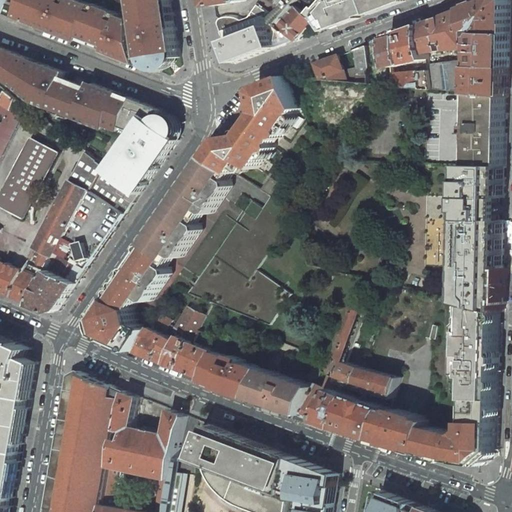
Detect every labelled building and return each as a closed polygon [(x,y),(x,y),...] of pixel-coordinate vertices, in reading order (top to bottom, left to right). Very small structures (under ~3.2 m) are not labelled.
[(0,0),(0,8),(11,13),(16,0),(0,0)] [(16,0),(11,13),(43,25),(44,23),(53,26),(52,29),(82,41),(84,36),(111,46),(109,51),(114,53),(114,51),(124,54),(123,56),(139,63),(140,60),(148,59),(149,66),(164,72),(167,67),(170,64),(172,62),(177,59),(182,57),(174,0),(138,0),(141,17),(144,16),(142,22),(133,23),(133,20),(119,15),(119,13),(91,2),(91,4),(80,0),(16,0)] [(270,0),(280,7),(276,13),(283,18),(295,4),(297,0),(270,0)] [(311,0),(296,6),(315,21),(322,31),(349,21),(360,17),(359,15),(351,4),(359,0),(360,0),(311,0)] [(374,13),(368,0),(360,0),(359,0),(351,4),(359,15),(360,17),(374,13)] [(384,9),(377,0),(368,0),(374,13),(384,9)] [(377,0),(384,9),(389,7),(405,0),(377,0)] [(482,28),(486,31),(486,33),(511,34),(511,1),(510,0),(489,0),(469,8),(471,31),(479,28),(481,30),(482,28)] [(235,64),(272,50),(291,43),(297,41),(278,24),(268,17),(271,12),(258,3),(247,18),(245,19),(240,16),(238,16),(233,14),(229,14),(225,15),(221,16),(219,18),(218,21),(218,24),(221,33),(223,32),(222,38),(221,38),(221,49),(222,52),(229,61),(230,60),(235,64)] [(283,18),(278,24),(297,41),(306,32),(315,21),(296,6),(295,4),(283,18)] [(446,17),(425,24),(429,53),(445,51),(472,48),(471,36),(471,31),(469,8),(446,17)] [(408,31),(392,37),(395,67),(430,59),(429,53),(425,24),(408,31)] [(478,66),(510,67),(511,34),(486,33),(483,33),(480,36),(480,47),(478,47),(478,51),(480,51),(479,64),(478,64),(478,66)] [(0,68),(40,102),(109,129),(110,124),(115,126),(114,127),(124,131),(126,126),(139,131),(137,135),(129,147),(131,148),(129,152),(126,151),(121,160),(124,162),(116,173),(143,193),(166,160),(181,139),(179,137),(182,133),(183,130),(183,127),(182,123),(181,121),(179,120),(176,118),(164,113),(165,111),(95,83),(93,88),(67,78),(69,73),(0,46),(0,68)] [(471,60),(431,65),(431,70),(434,89),(469,92),(471,60)] [(477,93),(509,96),(510,67),(478,66),(478,80),(475,80),(475,86),(478,86),(477,93)] [(431,70),(396,73),(397,86),(434,89),(431,70)] [(246,129),(244,133),(226,136),(224,139),(211,156),(234,170),(238,173),(240,175),(249,162),(257,167),(270,149),(273,149),(276,145),(275,142),(279,136),(283,135),(285,131),(285,128),(300,105),(289,76),(286,76),(276,81),(260,88),(257,93),(260,109),(256,114),(246,129)] [(16,97),(7,90),(1,102),(12,108),(16,97)] [(509,106),(509,96),(477,93),(476,105),(476,124),(472,125),(472,133),(475,133),(475,164),(507,165),(509,106)] [(0,165),(28,107),(16,97),(12,108),(0,132),(0,165)] [(62,152),(35,137),(0,204),(26,219),(62,152)] [(64,174),(75,179),(90,152),(79,147),(64,174)] [(101,161),(90,153),(47,234),(30,267),(28,270),(14,296),(18,298),(34,304),(55,264),(61,253),(94,190),(107,166),(101,161)] [(234,170),(211,156),(211,157),(198,176),(190,188),(181,201),(203,216),(207,210),(210,213),(213,215),(218,213),(236,187),(235,182),(233,180),(229,177),(234,170)] [(503,304),(506,220),(505,220),(502,219),(502,197),(506,197),(506,194),(504,192),(504,188),(506,186),(507,169),(507,165),(475,164),(470,164),(464,164),(464,172),(469,172),(468,218),(455,218),(453,281),(447,281),(447,297),(454,298),(503,310),(503,304)] [(116,173),(107,166),(94,190),(128,214),(136,203),(143,193),(116,173)] [(233,180),(238,173),(234,170),(229,177),(233,180)] [(275,197),(283,184),(272,177),(268,182),(268,184),(264,190),(273,196),(275,197)] [(106,246),(128,214),(94,190),(61,253),(90,268),(106,246)] [(168,220),(151,244),(173,259),(176,254),(180,257),(182,258),(187,257),(206,229),(205,226),(203,224),(199,221),(203,216),(181,201),(168,220)] [(138,263),(120,289),(142,303),(146,297),(152,302),(157,301),(176,274),(175,269),(172,268),(169,265),(173,259),(151,244),(138,263)] [(55,264),(84,278),(87,273),(90,268),(61,253),(55,264)] [(445,254),(447,264),(454,263),(452,253),(445,254)] [(172,268),(177,262),(173,259),(169,265),(172,268)] [(8,293),(14,296),(28,270),(21,267),(4,261),(2,266),(0,264),(0,290),(2,291),(8,293)] [(55,264),(34,304),(52,312),(56,311),(61,309),(72,294),(84,278),(55,264)] [(379,280),(366,277),(361,288),(375,292),(379,280)] [(387,282),(379,280),(375,292),(379,293),(382,295),(387,282)] [(120,320),(111,338),(138,351),(152,329),(141,323),(137,310),(142,303),(120,289),(104,312),(120,320)] [(367,297),(358,295),(335,351),(326,371),(335,375),(337,376),(338,376),(367,297)] [(501,399),(503,310),(454,298),(452,343),(464,343),(464,363),(466,365),(466,380),(475,380),(474,398),(501,399)] [(190,328),(200,333),(202,330),(209,316),(190,306),(178,327),(188,332),(190,328)] [(120,320),(104,312),(99,320),(101,329),(103,334),(111,338),(120,320)] [(175,320),(162,314),(159,318),(165,321),(172,325),(175,320)] [(154,326),(164,332),(165,330),(168,332),(172,325),(165,321),(159,318),(154,326)] [(164,332),(154,326),(152,329),(138,351),(152,356),(169,363),(179,341),(164,332)] [(200,333),(190,328),(188,332),(185,337),(196,342),(197,339),(200,333)] [(248,335),(232,329),(229,336),(245,342),(248,335)] [(218,339),(202,330),(200,333),(197,339),(204,343),(204,342),(212,346),(214,345),(218,339)] [(0,366),(9,370),(3,402),(2,410),(0,419),(0,511),(13,511),(20,472),(29,421),(30,415),(39,363),(28,357),(30,354),(32,349),(0,334),(0,366)] [(185,337),(182,336),(179,341),(169,363),(175,365),(182,368),(196,342),(185,337)] [(219,351),(196,342),(182,368),(201,376),(208,378),(219,353),(219,351)] [(361,345),(356,343),(352,352),(357,354),(361,345)] [(219,353),(208,378),(225,385),(241,391),(253,363),(252,363),(251,365),(247,363),(248,361),(235,356),(234,357),(219,351),(219,353)] [(357,354),(352,352),(349,361),(366,367),(369,358),(357,354)] [(366,367),(349,361),(342,378),(341,381),(349,384),(352,385),(358,387),(366,367)] [(247,393),(254,396),(261,382),(264,374),(265,374),(268,368),(253,363),(241,391),(247,393)] [(377,393),(392,397),(396,398),(400,388),(403,377),(366,367),(358,387),(374,391),(377,393)] [(285,407),(308,415),(319,387),(268,368),(265,374),(264,374),(261,382),(254,396),(285,407)] [(106,511),(107,504),(111,466),(122,423),(129,391),(104,380),(81,371),(72,375),(62,436),(48,511),(106,511)] [(330,388),(321,383),(319,387),(308,415),(317,418),(325,421),(338,388),(341,381),(342,378),(338,376),(337,376),(335,375),(330,388)] [(349,391),(338,388),(325,421),(340,426),(344,428),(356,394),(352,392),(349,391)] [(122,423),(111,466),(122,468),(163,477),(172,479),(189,415),(174,409),(169,433),(137,426),(144,397),(129,391),(122,423)] [(392,408),(393,407),(389,406),(375,401),(371,399),(356,394),(344,428),(360,434),(379,440),(392,408)] [(445,459),(485,465),(492,458),(499,453),(501,399),(474,398),(474,414),(468,414),(466,419),(471,419),(471,428),(466,433),(433,426),(425,454),(445,459)] [(425,454),(433,426),(434,420),(428,418),(426,416),(400,408),(398,410),(392,408),(379,440),(401,447),(425,454)] [(294,476),(297,458),(257,441),(232,432),(211,423),(199,457),(205,459),(207,467),(209,475),(211,479),(213,483),(216,487),(219,490),(225,495),(228,498),(234,501),(261,511),(286,511),(289,495),(291,480),(293,481),(294,476)] [(289,495),(303,500),(301,511),(336,511),(343,474),(297,458),(294,476),(293,481),(291,480),(289,495)] [(107,504),(117,505),(122,468),(111,466),(107,504)] [(163,477),(158,511),(160,511),(166,511),(168,504),(172,479),(163,477)] [(385,511),(424,511),(427,505),(402,496),(389,491),(385,511)]
